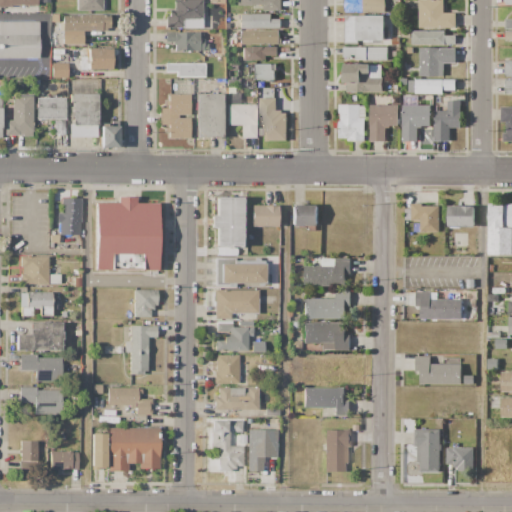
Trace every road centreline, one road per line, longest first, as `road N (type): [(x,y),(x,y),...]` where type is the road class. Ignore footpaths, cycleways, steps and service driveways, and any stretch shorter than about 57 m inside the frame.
road 1 (residential): [(0,168),(511,172)]
road 2 (residential): [(386,171),(384,502)]
road 3 (residential): [(186,170),(185,501)]
road 4 (residential): [(285,502),(511,502)]
road 5 (residential): [(88,501),(285,502)]
road 6 (residential): [(481,0),(483,172)]
road 7 (residential): [(315,0),(314,171)]
road 8 (residential): [(138,0),(139,169)]
